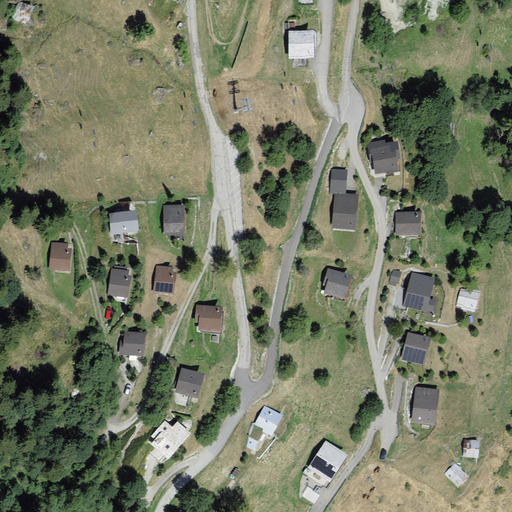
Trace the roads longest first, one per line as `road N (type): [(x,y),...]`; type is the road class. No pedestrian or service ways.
road 1 (residential): [(192,0),(243,306),(242,376),(252,390)]
road 2 (residential): [(344,101),(379,212),(369,333),(386,444)]
road 3 (residential): [(252,390),(268,372),(289,255),(344,101)]
road 4 (unclassified): [(159,511),(252,390)]
